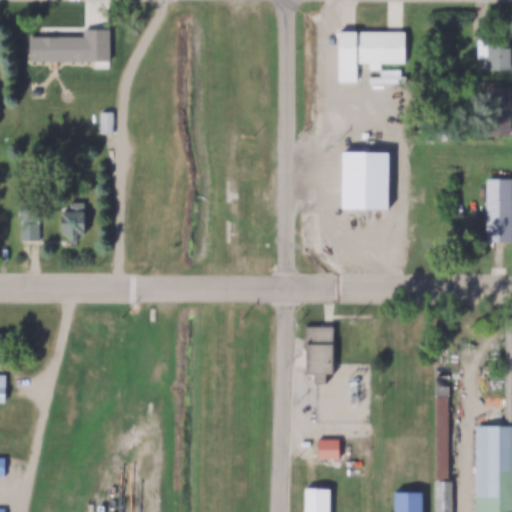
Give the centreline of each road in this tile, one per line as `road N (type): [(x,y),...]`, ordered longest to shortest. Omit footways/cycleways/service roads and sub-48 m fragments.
road 1 (residential): [(281,511),(286,0)]
road 2 (residential): [(511,287),(0,286)]
